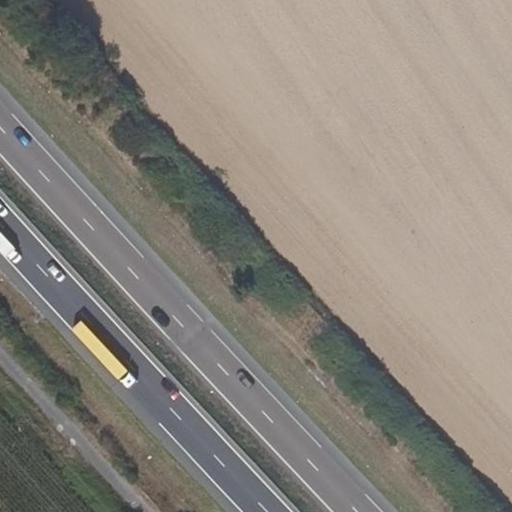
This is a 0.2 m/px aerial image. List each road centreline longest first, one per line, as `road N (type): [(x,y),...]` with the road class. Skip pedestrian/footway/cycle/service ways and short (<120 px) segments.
road 1 (trunk): [(362,511),(0,116)]
road 2 (trunk): [(0,233),(258,511)]
